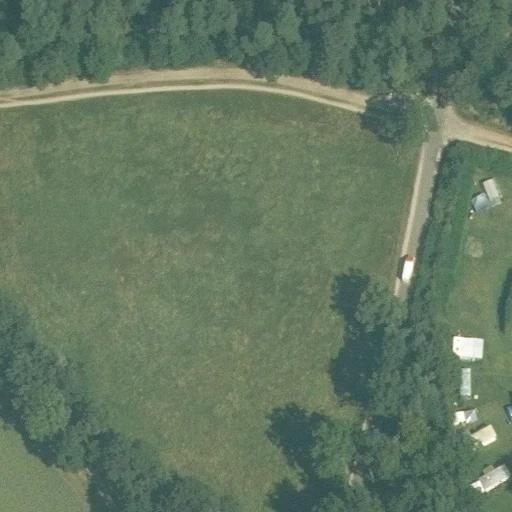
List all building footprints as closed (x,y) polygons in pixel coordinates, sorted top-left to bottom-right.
[(498,216),(499,198),(481,198),(480,215),(498,216)] [(468,274),(468,295),(487,295),(488,274),(468,274)] [(459,324),(457,334),(481,339),(483,329),(459,324)] [(489,364),(488,345),(458,347),(459,366),(489,364)] [(450,420),(452,428),(464,425),(462,417),(450,420)] [(459,447),(465,457),(496,441),(491,430),(459,447)] [(471,460),(458,465),(461,474),(475,470),(471,460)] [(480,483),(486,494),(511,480),(505,469),(480,483)]
